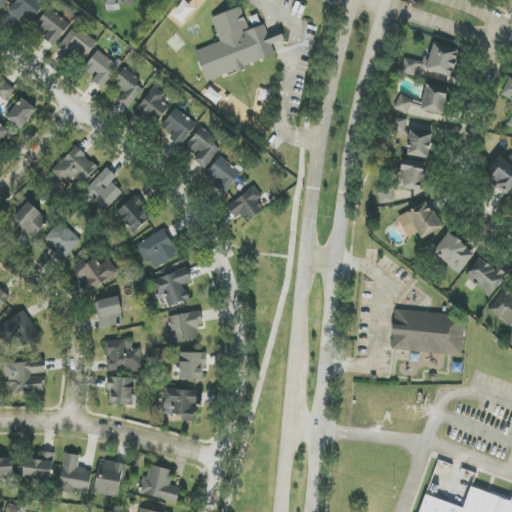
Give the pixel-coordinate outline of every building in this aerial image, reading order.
[(44,4),(37,0),(17,0),(10,13),(21,20),(23,17),(33,23),(44,4)] [(206,80),(276,57),(272,44),(284,40),(281,30),(268,34),(264,24),(248,29),(241,7),(212,17),(220,42),(196,51),(206,80)] [(70,22),(47,9),(34,31),(57,44),(70,22)] [(97,42),(83,31),(79,35),(72,29),(56,50),(67,57),(70,53),(82,62),(97,42)] [(418,67),(452,77),(459,50),(434,43),(428,63),(404,56),(399,73),(415,77),(418,67)] [(95,77),(92,81),(102,89),(119,66),(98,50),(84,69),(95,77)] [(145,88),(124,70),(109,86),(119,96),(116,99),(127,109),(145,88)] [(511,80),(509,79),(501,96),(511,100),(511,116),(508,126),(511,127),(511,80)] [(0,84),(0,96),(6,102),(15,91),(4,81),(0,84)] [(448,87),(425,85),(422,111),(445,114),(448,87)] [(166,94),(153,86),(136,112),(157,126),(169,107),(161,101),(166,94)] [(394,107),(406,114),(413,101),(401,95),(394,107)] [(22,129),(37,109),(22,99),(7,119),(22,129)] [(197,125),(176,108),(162,126),(173,135),(170,139),(180,147),(197,125)] [(390,129),(405,134),(409,121),(394,116),(390,129)] [(0,143),(10,133),(0,123),(0,143)] [(204,169),(219,149),(206,138),(209,134),(201,127),(187,146),(198,154),(193,160),(204,169)] [(430,157),(431,133),(409,132),(408,157),(430,157)] [(52,171),(65,183),(72,177),(81,185),(98,167),(76,146),(52,171)] [(511,187),(511,156),(505,150),(484,173),(506,194),(511,187)] [(242,173),(220,156),(204,177),(226,193),(242,173)] [(421,191),(426,163),(404,159),(400,188),(421,191)] [(122,192),(111,182),(117,177),(107,168),(85,191),(105,210),(122,192)] [(239,219),(243,216),(250,223),(264,209),(257,202),(263,197),(253,185),(229,208),(239,219)] [(394,203),(393,187),(379,188),(379,204),(394,203)] [(135,233),(149,218),(143,211),(147,207),(135,195),(116,214),(135,233)] [(398,217),(408,238),(419,233),(422,238),(442,229),(429,202),(398,217)] [(33,238),(49,221),(29,203),(13,220),(33,238)] [(56,249),(51,254),(61,263),(81,241),(61,222),(45,239),(56,249)] [(152,271),(179,255),(164,229),(137,245),(152,271)] [(463,272),(475,250),(445,234),(433,257),(463,272)] [(72,271),(89,295),(118,273),(109,260),(100,266),(93,256),(72,271)] [(506,273),(479,257),(465,279),(492,295),(506,273)] [(168,307),(189,300),(184,285),(192,282),(188,268),(150,280),(156,297),(164,294),(168,307)] [(0,288),(0,308),(10,298),(0,288)] [(511,292),(506,288),(489,309),(511,327),(511,292)] [(96,300),(100,328),(123,325),(120,297),(96,300)] [(0,326),(0,335),(9,349),(21,341),(24,346),(41,334),(24,310),(0,326)] [(462,355),(465,315),(394,310),(392,351),(462,355)] [(171,343),(196,340),(195,327),(203,326),(201,312),(169,315),(171,343)] [(107,370),(142,369),(141,349),(132,349),(132,340),(106,340),(107,370)] [(207,353),(180,353),(180,379),(201,380),(201,368),(207,368),(207,353)] [(7,363),(7,393),(45,392),(45,375),(45,362),(7,363)] [(133,405),(134,378),(109,377),(108,404),(133,405)] [(182,415),(182,421),(195,421),(195,405),(202,406),(202,391),(163,389),(162,414),(182,415)] [(23,476),(52,480),(56,454),(40,452),(39,461),(26,459),(23,476)] [(89,492),(92,470),(78,468),(80,456),(64,453),(59,488),(89,492)] [(0,458),(0,475),(14,475),(14,458),(0,458)] [(99,461),(95,494),(120,497),(124,464),(99,461)] [(180,488),(169,486),(172,470),(148,465),(142,495),(177,502),(180,488)] [(419,511),(426,495),(463,508),(471,487),(511,501),(511,511),(419,511)]
